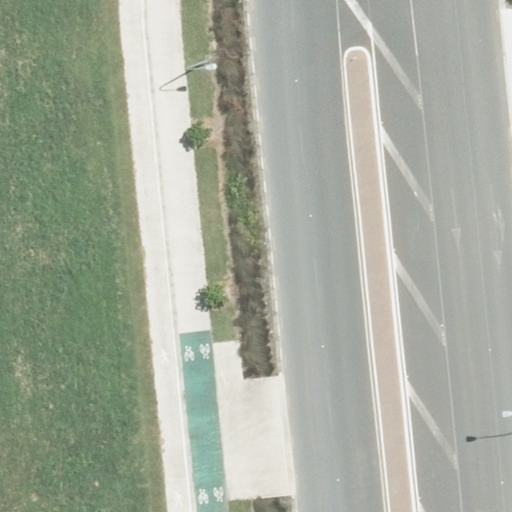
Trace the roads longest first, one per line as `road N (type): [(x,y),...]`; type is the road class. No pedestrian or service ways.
road 1 (tertiary): [(427,0),(443,66),(483,511)]
road 2 (tertiary): [(340,511),(298,62),(305,0)]
